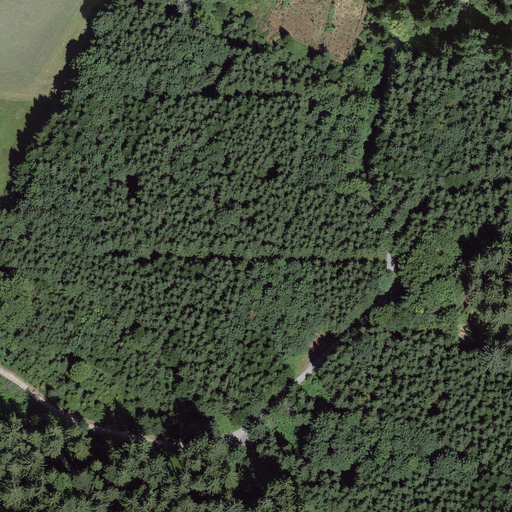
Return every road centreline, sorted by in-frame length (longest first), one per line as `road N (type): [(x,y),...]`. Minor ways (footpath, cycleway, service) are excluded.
road 1 (track): [(242,511),(240,434),(349,332),(385,284),(392,258),(368,174),(402,0)]
road 2 (track): [(0,370),(99,429),(177,445),(240,434)]
road 3 (track): [(511,349),(438,321),(392,258)]
